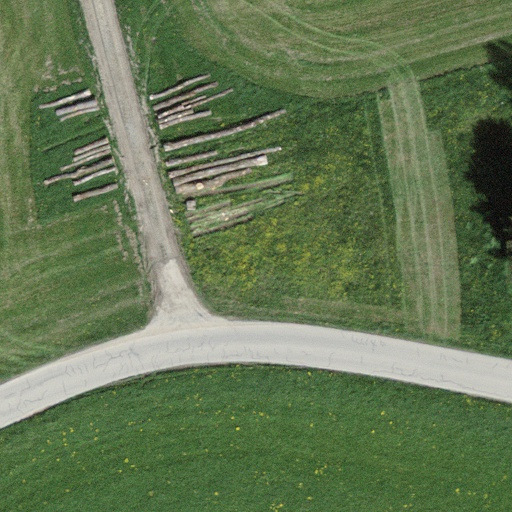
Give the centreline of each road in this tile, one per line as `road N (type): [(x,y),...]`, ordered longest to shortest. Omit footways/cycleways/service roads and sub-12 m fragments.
road 1 (unclassified): [(511,384),(284,342),(184,342),(0,413)]
road 2 (track): [(98,0),(184,342)]
